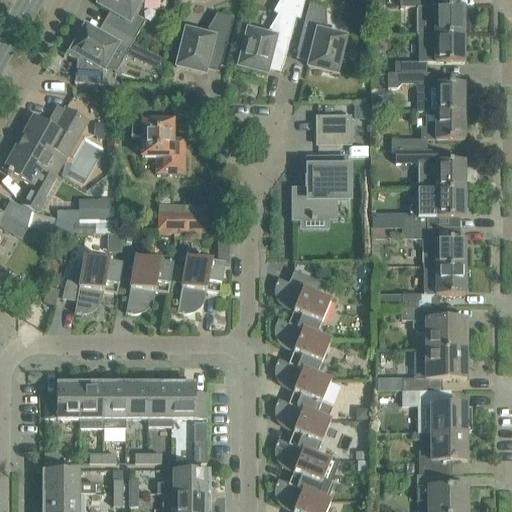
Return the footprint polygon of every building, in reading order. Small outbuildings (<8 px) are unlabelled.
[(100,0),(97,7),(110,14),(104,25),(134,42),(145,23),(144,22),(143,23),(134,18),(144,0),(161,2),(162,2),(162,0),(100,0)] [(283,68),(295,19),(301,21),(305,0),(280,0),(274,14),(278,15),(278,16),(266,37),(247,32),(238,68),(266,76),(269,65),(283,68)] [(426,8),(426,0),(401,0),(402,8),(417,8),(417,36),(419,36),(464,35),(464,8),(426,8)] [(326,11),(326,10),(309,5),(297,54),(311,58),(308,68),(336,76),(345,39),(327,34),(326,11)] [(221,68),(234,19),(216,15),(216,16),(204,37),(186,32),(176,68),(204,76),(207,65),(221,68)] [(134,42),(104,25),(97,35),(85,28),(74,46),(71,44),(63,59),(64,59),(66,55),(80,63),(78,67),(78,71),(76,75),(77,79),(76,83),(74,83),(74,84),(108,88),(108,87),(102,86),(103,72),(113,54),(122,60),(122,61),(123,61),(134,42)] [(464,64),(464,35),(419,36),(419,62),(419,65),(427,65),(464,64)] [(427,74),(427,65),(419,65),(419,62),(395,63),(395,71),(401,71),(401,74),(427,74)] [(427,85),(427,74),(401,74),(401,75),(387,75),(388,90),(397,90),(401,86),(415,86),(415,113),(426,113),(464,113),(464,85),(427,85)] [(366,106),(354,106),(354,120),(366,120),(366,106)] [(54,130),(38,120),(20,151),(16,149),(3,172),(8,174),(5,179),(9,181),(12,177),(35,190),(33,195),(45,202),(56,182),(44,175),(56,153),(67,160),(88,123),(65,109),(54,130)] [(464,142),(464,113),(426,113),(426,128),(420,128),(421,140),(421,142),(427,142),(464,142)] [(349,120),(317,120),(317,146),(349,146),(349,120)] [(184,142),(172,142),(173,123),(142,123),(142,125),(132,125),(131,140),(142,140),(142,159),(157,159),(156,175),(184,176),(184,142)] [(95,125),(94,138),(97,138),(96,141),(104,142),(104,139),(107,139),(108,126),(95,125)] [(427,152),(427,142),(421,142),(421,140),(391,140),(391,152),(402,152),(427,152)] [(118,157),(119,144),(110,144),(110,157),(118,157)] [(427,163),(427,152),(402,152),(402,164),(419,164),(419,163),(427,163)] [(316,220),(334,220),(334,201),(348,201),(348,169),(346,169),(346,160),(308,160),(308,179),(304,179),(304,192),(294,192),(294,220),(311,220),(311,222),(316,222),(316,220)] [(465,191),(465,163),(427,163),(419,163),(419,164),(419,191),(465,191)] [(465,220),(465,191),(419,191),(419,209),(409,209),(409,218),(402,218),(402,230),(436,230),(436,220),(465,220)] [(114,201),(79,201),(79,226),(95,226),(115,225),(114,201)] [(32,216),(28,228),(53,236),(57,223),(32,216)] [(207,219),(186,218),(158,218),(158,232),(207,232),(207,219)] [(436,241),(436,230),(402,230),(402,241),(423,240),(423,268),(465,268),(465,240),(436,241)] [(122,266),(84,260),(82,274),(71,272),(63,301),(76,303),(74,315),(80,316),(84,316),(89,315),(92,312),(95,309),(96,305),(99,293),(117,296),(122,266)] [(126,315),(131,316),(136,316),(140,315),(144,312),(146,309),(148,305),(150,293),(168,296),(173,266),(136,260),(126,315)] [(220,296),(225,266),(187,260),(177,315),(183,316),(187,316),(191,315),(195,312),(198,309),(199,305),(201,293),(220,296)] [(465,297),(465,268),(423,268),(424,295),(402,296),(402,310),(439,309),(439,297),(465,297)] [(278,281),(276,287),(275,291),(276,295),(277,299),(280,303),(284,305),(295,310),(288,326),(316,337),(330,303),(316,297),(321,285),(294,273),(288,285),(278,281)] [(441,309),(439,309),(402,310),(401,323),(413,323),(413,330),(419,336),(426,336),(426,351),(466,351),(465,321),(441,321),(441,309)] [(316,337),(288,326),(278,321),(276,327),(275,331),(275,335),(277,340),(280,343),(284,345),(295,350),(288,366),(316,377),(330,343),(316,337)] [(466,381),(466,351),(426,351),(414,351),(414,352),(414,368),(415,380),(402,381),(402,393),(420,393),(442,393),(442,381),(466,381)] [(316,377),(288,366),(278,362),(276,367),(275,371),(276,376),(277,380),(280,383),(284,385),(295,390),(288,406),(327,422),(332,410),(321,405),(330,383),(316,377)] [(80,421),(80,385),(66,385),(66,388),(56,388),(56,395),(44,395),(44,421),(56,421),(80,421)] [(103,431),(103,388),(94,388),(94,385),(80,385),(80,421),(80,431),(103,431)] [(125,421),(126,385),(112,385),(112,388),(103,388),(103,431),(126,431),(125,421)] [(148,421),(148,388),(140,388),(140,385),(126,385),(125,421),(148,421)] [(171,421),(171,385),(157,385),(157,388),(148,388),(148,421),(149,430),(171,430),(171,421)] [(207,421),(207,395),(195,395),(195,388),(185,388),(185,385),(171,385),(171,421),(195,421),(207,421)] [(466,411),(466,407),(446,407),(446,393),(442,393),(420,393),(402,393),(402,408),(418,408),(419,435),(432,435),(466,435),(466,434),(471,434),(471,411),(466,411)] [(327,422),(288,406),(278,402),(276,407),(275,411),(276,416),(277,420),(280,423),(284,426),(295,430),(288,446),(316,458),(330,423),(327,422)] [(466,463),(466,435),(432,435),(432,453),(420,453),(420,477),(444,478),(446,478),(446,463),(466,463)] [(330,463),(316,458),(288,446),(278,442),(276,447),(275,452),(276,456),(277,460),(280,463),(284,466),(295,470),(288,486),(327,502),(332,490),(321,486),(330,463)] [(195,449),(194,466),(206,466),(206,449),(195,449)] [(45,455),(45,466),(60,466),(60,455),(45,455)] [(103,466),(103,457),(90,457),(90,466),(103,466)] [(116,457),(103,457),(103,466),(116,466),(116,457)] [(149,466),(149,457),(135,457),(135,466),(149,466)] [(161,457),(149,457),(149,466),(161,466),(161,457)] [(79,472),(43,472),(43,487),(45,487),(45,495),(79,495),(95,495),(95,485),(79,485),(79,472)] [(209,487),(209,472),(173,472),(173,485),(157,485),(157,496),(206,496),(206,487),(209,487)] [(444,489),(444,478),(420,477),(418,477),(418,504),(430,504),(429,511),(466,511),(466,489),(444,489)] [(327,502),(288,486),(278,482),(276,487),(275,492),(276,496),(277,500),(280,504),(284,506),(295,510),(294,511),(326,511),(330,504),(327,502)] [(113,483),(113,496),(123,496),(123,483),(113,483)] [(138,483),(129,483),(129,496),(138,496),(138,483)] [(78,511),(79,495),(45,495),(46,505),(43,505),(42,511),(78,511)] [(123,509),(123,496),(113,496),(113,509),(123,509)] [(138,509),(138,496),(129,496),(129,509),(138,509)] [(206,505),(206,496),(157,496),(157,497),(163,497),(162,511),(208,511),(209,505),(206,505)]
